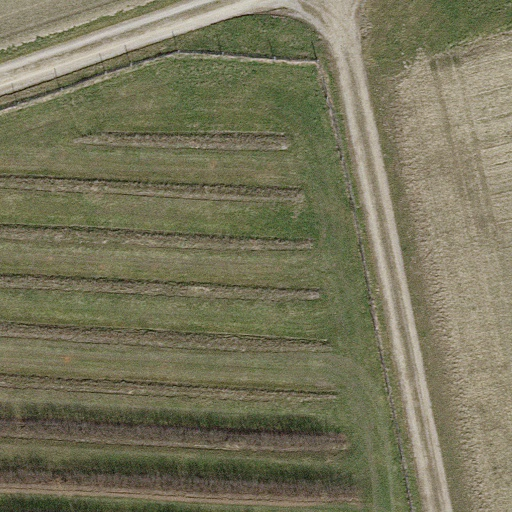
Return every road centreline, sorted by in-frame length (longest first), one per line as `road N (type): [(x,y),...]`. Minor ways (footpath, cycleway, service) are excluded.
road 1 (track): [(336,0),(440,511)]
road 2 (track): [(0,89),(268,0)]
